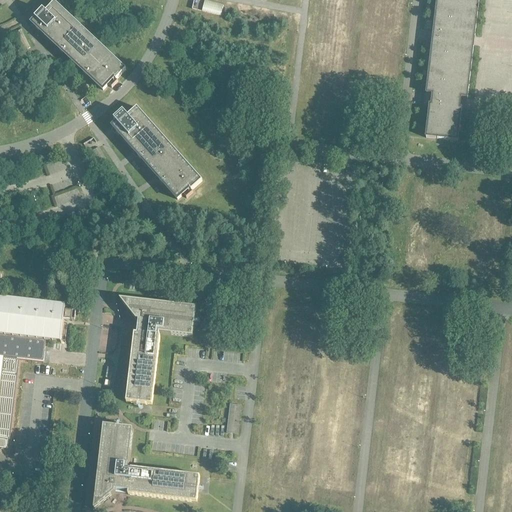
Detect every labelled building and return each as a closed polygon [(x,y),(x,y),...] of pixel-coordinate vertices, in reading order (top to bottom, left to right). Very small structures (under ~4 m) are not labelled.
[(437,0),(434,31),(433,31),(432,31),(434,31),(433,41),(431,41),(433,41),(427,94),(425,93),(425,94),(427,94),(426,104),(424,104),(424,105),(429,105),(425,138),(458,142),(461,109),(460,108),(461,98),(467,99),(473,45),(471,45),(472,36),(474,36),(478,0),(437,0)] [(202,12),(220,16),(221,17),(224,6),(205,1),(202,12)] [(116,81),(116,80),(126,70),(55,3),(46,12),(43,10),(35,19),(36,19),(32,24),(36,28),(39,31),(41,29),(45,33),(43,35),(60,50),(59,50),(63,54),(65,51),(69,55),(67,57),(83,72),(83,73),(86,76),(89,74),(92,77),(91,79),(103,91),(114,79),(116,81)] [(20,53),(27,50),(30,48),(22,31),(22,30),(11,35),(11,36),(12,36),(20,53)] [(125,137),(123,139),(138,156),(137,156),(141,160),(143,158),(147,162),(145,163),(159,180),(162,184),(165,182),(168,186),(166,188),(177,200),(190,190),(191,191),(202,181),(137,108),(127,117),(123,112),(114,120),(117,124),(113,127),(116,131),(116,132),(119,136),(122,133),(125,137)] [(89,153),(99,170),(109,164),(99,147),(89,153)] [(64,320),(65,311),(65,307),(16,301),(17,296),(11,296),(10,300),(1,299),(1,296),(0,296),(0,449),(8,450),(9,441),(10,442),(19,360),(44,363),(44,362),(43,362),(46,340),(61,342),(64,320)] [(120,300),(136,321),(139,321),(137,334),(134,334),(126,403),(152,406),(160,337),(159,337),(160,334),(193,338),(196,309),(120,300)] [(230,405),(227,434),(238,435),(241,406),(230,405)] [(128,495),(197,503),(200,477),(131,469),(131,470),(128,469),(133,429),(103,426),(94,510),(115,493),(115,491),(128,492),(128,495)]
